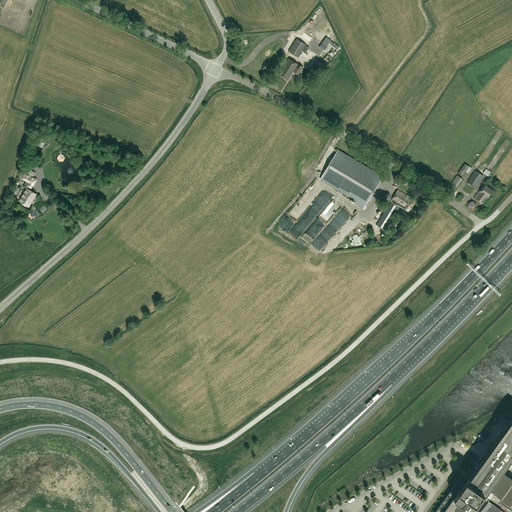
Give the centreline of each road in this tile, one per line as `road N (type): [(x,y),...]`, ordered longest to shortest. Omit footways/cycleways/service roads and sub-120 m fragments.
road 1 (unclassified): [(0,361),(51,360),(90,370),(180,443),(218,445),(343,354),(480,225)]
road 2 (motorway): [(511,235),(364,383),(256,475)]
road 3 (tertiary): [(0,308),(138,178),(216,67)]
road 4 (unclassified): [(480,225),(350,140),(216,67)]
road 5 (motorway): [(169,509),(97,424),(55,406),(0,409)]
road 6 (motorway): [(238,511),(388,380)]
road 7 (motorway): [(0,442),(46,426),(85,434),(158,511)]
road 8 (motorway): [(388,380),(511,255)]
road 9 (motorway): [(285,511),(304,475),(388,380)]
road 10 (tertiary): [(216,67),(76,0)]
